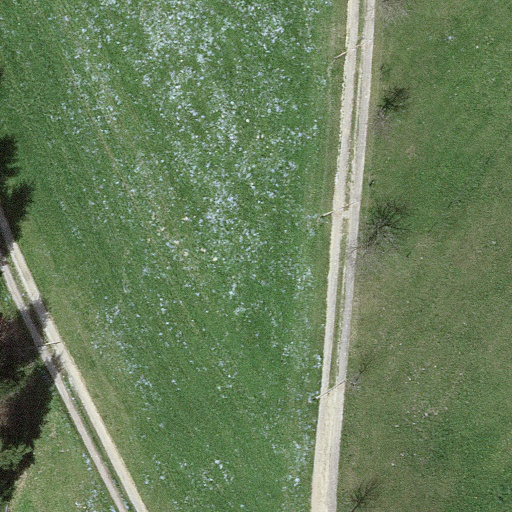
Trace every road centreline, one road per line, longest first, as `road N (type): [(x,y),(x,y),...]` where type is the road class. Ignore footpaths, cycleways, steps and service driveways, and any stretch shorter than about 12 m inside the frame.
road 1 (track): [(332,511),(363,0)]
road 2 (track): [(0,248),(131,511)]
